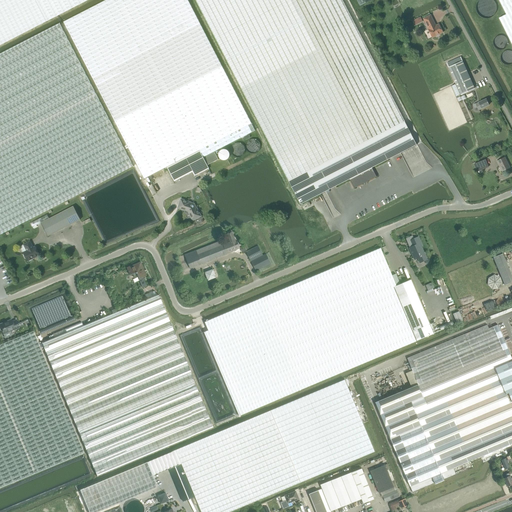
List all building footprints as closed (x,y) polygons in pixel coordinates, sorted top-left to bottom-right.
[(0,0),(0,44),(86,0),(0,0)] [(187,0),(104,0),(63,21),(143,179),(167,167),(200,150),(204,157),(214,151),(255,130),(187,0)] [(342,0),(195,0),(300,204),(349,179),(354,188),(376,177),(371,167),(416,145),(342,0)] [(511,0),(498,0),(505,14),(511,11),(511,0)] [(511,11),(505,14),(498,18),(511,45),(511,11)] [(438,24),(435,26),(430,15),(423,18),(428,29),(432,37),(435,36),(436,36),(439,35),(439,34),(442,32),(438,24)] [(0,234),(8,230),(29,220),(77,195),(95,186),(107,180),(133,166),(60,24),(0,54),(0,234)] [(460,58),(446,64),(448,67),(455,84),(454,84),(451,86),(455,96),(456,97),(460,95),(464,93),(474,89),(460,58)] [(475,104),(473,105),(474,108),(476,107),(477,107),(478,110),(481,109),(481,108),(489,105),(486,99),(478,102),(475,104)] [(199,150),(167,167),(174,181),(192,172),(194,176),(209,168),(199,150)] [(203,157),(207,165),(218,159),(214,151),(204,157),(203,157)] [(504,157),(496,161),(502,171),(509,167),(504,157)] [(476,171),(484,168),(488,167),(485,159),(473,164),(476,171)] [(178,207),(186,209),(185,210),(185,211),(185,212),(185,213),(186,213),(187,214),(188,214),(189,213),(190,213),(193,218),(199,215),(195,208),(195,206),(194,204),(189,202),(180,199),(178,207)] [(80,220),(73,206),(49,219),(47,215),(31,223),(32,227),(33,228),(38,226),(37,225),(40,223),(47,236),(80,220)] [(230,242),(225,244),(228,253),(233,251),(234,252),(237,251),(237,250),(240,248),(239,246),(237,241),(236,242),(232,232),(227,233),(230,240),(230,242)] [(425,252),(424,252),(421,247),(423,246),(419,237),(413,240),(416,246),(410,248),(415,259),(418,258),(420,263),(427,260),(425,255),(425,254),(426,254),(426,253),(425,253),(425,252)] [(196,250),(185,255),(190,269),(202,265),(227,254),(228,253),(225,244),(223,240),(219,242),(211,245),(196,250)] [(35,246),(33,247),(30,241),(23,244),(26,251),(23,252),(27,261),(39,255),(35,246)] [(266,254),(263,256),(258,246),(246,252),(256,271),(271,264),(266,254)] [(381,248),(263,298),(301,390),(434,334),(433,330),(434,329),(434,330),(438,329),(435,322),(432,323),(432,324),(430,324),(412,280),(400,285),(396,274),(392,275),(381,248)] [(505,286),(511,282),(511,275),(503,254),(493,258),(505,286)] [(140,266),(138,265),(138,264),(127,268),(130,275),(133,274),(134,278),(138,276),(142,288),(146,286),(143,277),(146,276),(141,265),(140,266)] [(213,270),(205,273),(208,280),(216,277),(213,270)] [(499,289),(502,283),(500,277),(494,275),(488,278),(488,285),(492,289),(499,289)] [(432,283),(426,285),(428,291),(434,288),(432,283)] [(67,333),(42,343),(97,477),(214,428),(159,295),(83,326),(67,333)] [(301,390),(263,298),(205,322),(208,330),(204,332),(239,416),(301,390)] [(457,323),(463,320),(459,311),(453,314),(457,323)] [(11,320),(0,324),(0,326),(1,328),(0,328),(0,329),(1,331),(2,331),(3,334),(5,338),(11,335),(10,332),(19,328),(16,320),(13,322),(12,322),(11,320)] [(67,333),(83,326),(82,322),(65,329),(67,333)] [(407,389),(375,402),(390,438),(392,443),(396,451),(401,463),(405,475),(410,487),(413,493),(435,483),(435,484),(445,480),(442,473),(511,444),(511,358),(498,325),(488,329),(487,325),(408,358),(411,366),(408,367),(410,370),(412,369),(413,371),(406,373),(412,387),(418,384),(418,385),(411,388),(407,389)] [(0,488),(84,453),(33,331),(0,344),(0,488)] [(345,379),(271,411),(301,483),(375,452),(345,379)] [(148,462),(80,490),(88,511),(98,511),(157,488),(152,477),(157,474),(169,469),(181,464),(195,497),(201,511),(230,511),(274,494),(301,483),(271,411),(256,417),(217,433),(176,450),(148,462)] [(501,460),(505,469),(510,468),(506,458),(501,460)] [(169,469),(183,502),(187,500),(195,497),(181,464),(169,469)] [(397,490),(396,490),(385,465),(370,471),(379,493),(381,492),(383,496),(385,502),(399,496),(397,490)] [(321,485),(331,511),(362,499),(364,504),(374,499),(362,469),(321,485)] [(319,490),(309,494),(315,508),(324,504),(319,490)] [(296,492),(285,496),(287,501),(281,503),(284,509),(289,506),(288,504),(299,499),(296,492)] [(169,501),(166,494),(158,497),(161,504),(169,501)] [(405,499),(399,502),(402,509),(408,506),(405,499)]
